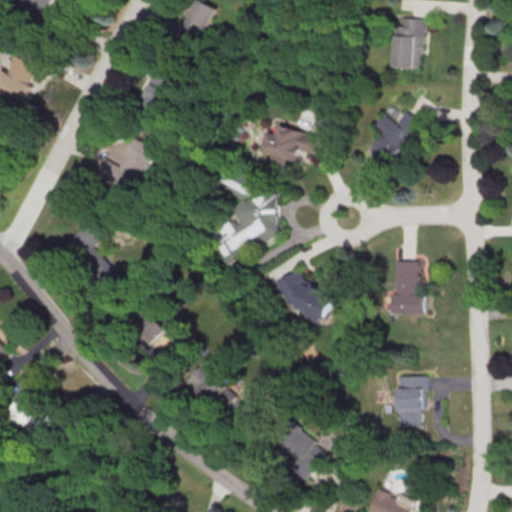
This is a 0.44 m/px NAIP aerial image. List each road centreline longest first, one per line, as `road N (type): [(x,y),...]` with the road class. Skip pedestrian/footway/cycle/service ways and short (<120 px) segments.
road 1 (residential): [(476,511),(476,0)]
road 2 (residential): [(276,511),(134,402),(0,252)]
road 3 (residential): [(1,253),(141,0)]
road 4 (residential): [(472,212),(344,218)]
